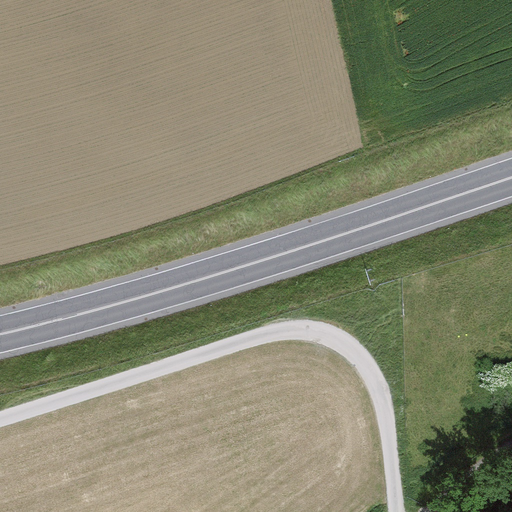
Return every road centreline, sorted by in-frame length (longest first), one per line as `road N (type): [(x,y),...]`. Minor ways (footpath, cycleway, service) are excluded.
road 1 (track): [(0,421),(251,342),(305,333),(344,346),(377,393),(390,511)]
road 2 (trunk): [(0,334),(511,177)]
